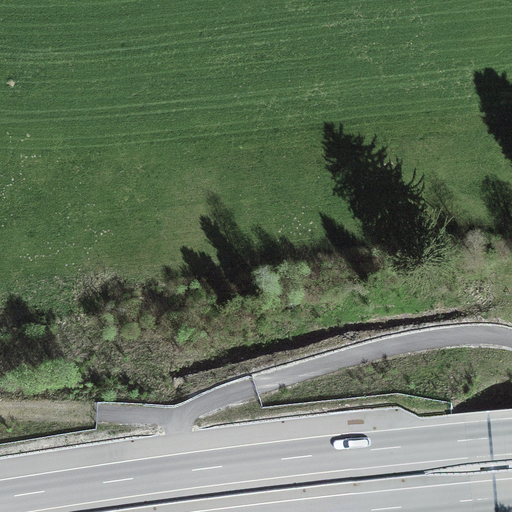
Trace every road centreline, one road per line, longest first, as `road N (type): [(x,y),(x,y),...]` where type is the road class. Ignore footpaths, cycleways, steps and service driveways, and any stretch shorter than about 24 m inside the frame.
road 1 (motorway): [(511,434),(0,498)]
road 2 (motorway): [(360,511),(511,495)]
